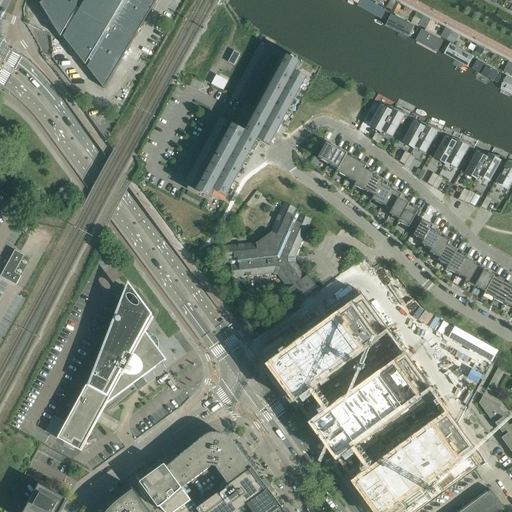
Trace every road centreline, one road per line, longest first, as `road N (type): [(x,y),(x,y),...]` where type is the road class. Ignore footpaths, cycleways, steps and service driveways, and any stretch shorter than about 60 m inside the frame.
road 1 (secondary): [(254,375),(47,90),(0,52)]
road 2 (secondary): [(0,75),(45,117),(242,383)]
road 3 (residential): [(511,266),(332,123),(321,120),(286,155)]
road 4 (tertiary): [(81,511),(92,492),(242,383)]
road 5 (secondary): [(353,511),(254,375)]
road 6 (secondary): [(242,383),(338,511)]
road 7 (residential): [(476,357),(453,413),(511,492)]
road 8 (residential): [(387,245),(439,294),(511,336)]
road 9 (residential): [(387,245),(297,175),(286,155)]
